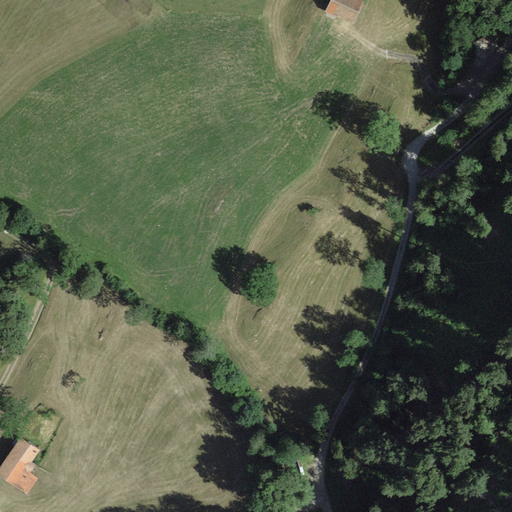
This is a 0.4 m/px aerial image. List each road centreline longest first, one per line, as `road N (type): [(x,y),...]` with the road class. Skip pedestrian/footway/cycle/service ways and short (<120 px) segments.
road 1 (track): [(301,511),(314,497),(334,420),(383,312),(420,183)]
road 2 (track): [(0,224),(34,246),(50,276),(0,387)]
road 3 (track): [(420,183),(424,149),(470,99),(511,30)]
road 4 (track): [(351,35),(454,85),(501,47)]
road 5 (track): [(420,183),(511,104)]
